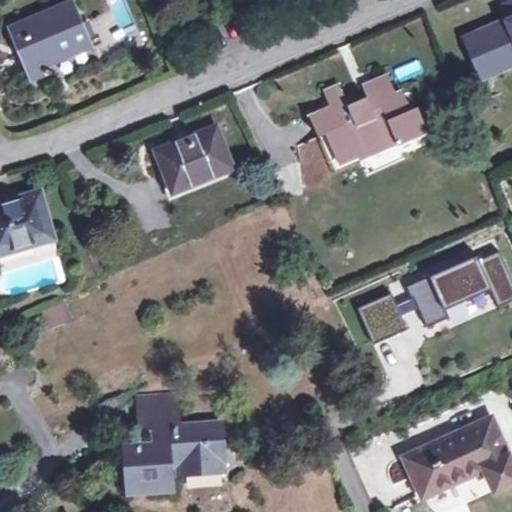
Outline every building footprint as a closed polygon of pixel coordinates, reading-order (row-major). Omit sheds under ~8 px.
[(8,30),(29,82),(50,75),(46,65),(90,45),(72,2),(8,30)] [(511,19),(511,20),(466,40),(483,80),(511,66),(511,19)] [(409,133),(423,126),(411,109),(402,90),(396,93),(389,81),(374,87),(377,95),(348,105),(340,86),(324,93),(332,112),(311,121),(319,139),(325,136),(337,161),(357,153),(358,155),(379,144),(380,147),(395,141),(399,148),(413,142),(409,133)] [(429,134),(423,126),(409,133),(413,142),(429,134)] [(232,168),(216,129),(158,152),(174,191),(232,168)] [(0,253),(52,239),(38,195),(0,205),(0,253)] [(445,310),(491,290),(498,308),(511,302),(511,281),(500,253),(479,261),(477,257),(407,287),(412,300),(420,297),(424,306),(419,308),(427,328),(449,318),(445,310)] [(392,294),(358,308),(374,344),(408,330),(402,316),(398,306),(392,294)] [(412,300),(398,306),(402,316),(419,308),(424,306),(420,297),(412,300)] [(50,323),(69,318),(66,304),(46,309),(50,323)] [(75,325),(60,333),(67,346),(82,338),(75,325)] [(130,485),(149,484),(150,492),(171,490),(170,465),(179,464),(179,473),(224,471),(221,424),(179,426),(177,397),(139,399),(141,423),(147,429),(155,429),(156,444),(128,447),(130,485)] [(492,418),(468,429),(475,443),(497,433),(507,457),(509,456),(492,418)] [(475,443),(468,429),(404,458),(422,497),(484,469),(493,490),(511,482),(511,462),(509,456),(507,457),(497,433),(475,443)]
